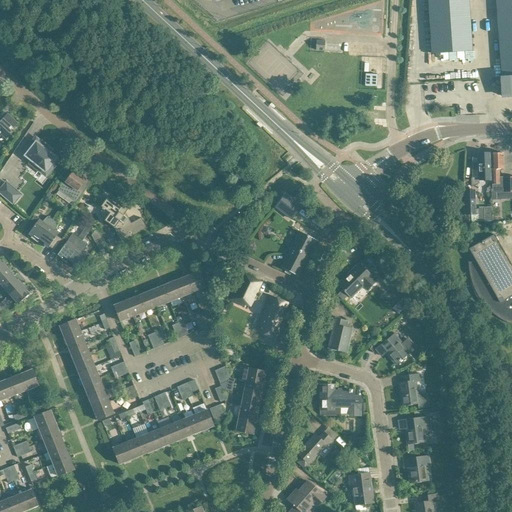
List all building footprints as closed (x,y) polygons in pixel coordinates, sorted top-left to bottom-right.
[(428,0),(432,54),(472,51),(468,0),(428,0)] [(511,0),(496,0),(502,78),(500,78),(501,96),(502,96),(511,94),(511,0)] [(315,49),(324,50),(324,40),(315,40),(315,49)] [(365,86),(377,87),(377,74),(365,74),(365,86)] [(22,126),(26,123),(15,111),(12,114),(22,126)] [(0,121),(0,134),(6,140),(13,132),(11,131),(18,123),(17,123),(8,114),(7,113),(0,121)] [(45,146),(35,138),(26,149),(29,151),(25,156),(38,166),(36,169),(45,176),(53,167),(51,165),(56,158),(48,152),(49,151),(44,147),(45,146)] [(490,180),(489,153),(478,153),(478,158),(473,159),(473,177),(478,177),(479,180),(490,180)] [(492,184),(494,184),(499,184),(499,182),(503,182),(504,193),(511,193),(511,198),(511,177),(499,178),(499,169),(503,169),(503,153),(491,153),(492,184)] [(82,176),(83,176),(74,170),(66,182),(65,181),(58,190),(76,203),(88,187),(82,183),(84,180),(81,178),(82,176)] [(6,183),(0,190),(0,192),(13,204),(20,195),(6,183)] [(475,214),(474,190),(464,191),(465,214),(475,214)] [(285,195),(275,208),(291,219),(300,207),(285,195)] [(121,242),(136,234),(130,223),(128,225),(125,220),(127,218),(123,215),(128,209),(113,198),(111,200),(107,197),(100,207),(102,208),(102,209),(101,211),(100,213),(101,214),(101,216),(102,218),(105,220),(104,221),(113,227),(121,242)] [(37,242),(53,220),(48,216),(42,222),(39,220),(37,222),(32,219),(24,229),(33,235),(31,238),(37,242)] [(54,250),(61,239),(56,236),(58,234),(55,231),(58,224),(53,220),(37,242),(44,247),(46,244),(54,250)] [(101,236),(99,234),(95,231),(91,236),(94,240),(101,236)] [(299,232),(281,268),(298,276),(316,240),(299,232)] [(468,267),(469,271),(469,274),(470,277),(471,280),(472,284),(473,287),(475,291),(477,294),(479,298),(481,301),(484,304),(486,307),(489,310),(491,312),(494,315),(497,317),(501,319),(504,321),(507,323),(511,324),(511,266),(494,234),(468,249),(475,260),(469,263),(469,262),(468,262),(468,265),(468,267)] [(101,236),(94,240),(98,249),(105,245),(101,236)] [(66,263),(82,241),(77,237),(71,243),(68,240),(66,243),(61,239),(54,250),(61,256),(60,258),(66,263)] [(87,244),(82,241),(66,263),(73,268),(75,265),(78,267),(79,266),(87,254),(84,252),(87,244)] [(338,284),(351,298),(363,286),(367,290),(376,281),(358,264),(348,274),(349,275),(345,278),(344,278),(338,284)] [(0,283),(2,286),(13,276),(10,272),(12,271),(7,266),(0,272),(0,283)] [(191,274),(187,276),(193,292),(205,287),(199,271),(198,272),(199,272),(192,275),(191,274)] [(229,300),(242,306),(244,303),(250,306),(261,282),(242,273),(229,300)] [(9,295),(22,283),(18,279),(17,280),(13,276),(2,286),(9,295)] [(193,292),(187,276),(181,278),(182,279),(175,282),(181,297),(193,292)] [(181,297),(175,282),(168,285),(167,284),(162,286),(169,302),(181,297)] [(27,288),(22,283),(9,295),(17,304),(29,294),(25,290),(27,288)] [(169,302),(162,286),(157,288),(158,289),(150,292),(157,307),(169,302)] [(342,290),(337,295),(343,301),(347,296),(342,290)] [(157,307),(150,292),(143,294),(138,296),(144,312),(157,307)] [(144,312),(138,296),(133,298),(126,301),(132,317),(144,312)] [(270,296),(256,331),(275,339),(281,325),(279,324),(287,303),(270,296)] [(132,317),(126,301),(119,304),(119,303),(114,306),(120,321),(132,317)] [(207,311),(201,313),(207,327),(212,324),(207,311)] [(207,327),(201,313),(196,316),(201,329),(207,327)] [(346,353),(352,329),(347,327),(348,322),(335,318),(333,327),(335,327),(332,338),(331,337),(328,348),(346,353)] [(62,331),(65,338),(80,332),(76,320),(59,326),(61,331),(62,331)] [(183,321),(177,323),(183,336),(188,334),(183,321)] [(183,336),(177,323),(172,326),(177,339),(183,336)] [(159,331),(153,333),(159,346),(164,344),(159,331)] [(85,343),(80,332),(65,338),(67,345),(69,350),(85,343)] [(159,346),(153,333),(148,335),(153,349),(159,346)] [(376,350),(381,356),(385,352),(395,364),(415,348),(408,339),(402,345),(394,335),(376,350)] [(134,341),(129,343),(134,356),(140,354),(134,341)] [(90,355),(85,343),(69,350),(71,355),(71,354),(74,361),(90,355)] [(202,346),(206,358),(213,356),(210,344),(202,346)] [(94,367),(90,355),(74,361),(77,368),(76,368),(78,373),(94,367)] [(427,359),(426,367),(433,368),(435,360),(427,359)] [(113,373),(126,367),(124,362),(111,367),(113,373)] [(226,366),(220,369),(226,382),(231,380),(226,366)] [(99,379),(94,367),(78,373),(80,378),(81,378),(84,385),(99,379)] [(128,373),(126,367),(113,373),(115,378),(128,373)] [(215,371),(220,384),(226,382),(220,369),(215,371)] [(248,369),(246,381),(262,385),(264,377),(265,372),(248,369)] [(27,372),(20,375),(26,391),(38,386),(32,370),(26,372),(27,372)] [(402,405),(418,403),(415,382),(421,381),(420,374),(401,377),(402,383),(399,383),(402,405)] [(26,391),(20,375),(12,378),(12,377),(7,379),(14,395),(26,391)] [(14,395),(7,379),(2,381),(2,382),(0,382),(0,396),(1,400),(14,395)] [(104,390),(99,379),(84,385),(86,391),(86,392),(88,396),(104,390)] [(261,392),(262,385),(246,381),(243,394),(260,397),(261,392)] [(193,396),(188,383),(182,385),(188,398),(193,396)] [(133,385),(120,391),(122,396),(136,391),(133,385)] [(188,398),(182,385),(177,387),(183,401),(188,398)] [(320,385),(320,410),(320,411),(325,415),(330,415),(333,410),(349,410),(349,416),(360,416),(360,410),(360,396),(354,396),(354,391),(351,391),(351,390),(349,390),(349,391),(334,391),(334,385),(320,385)] [(215,389),(220,402),(226,400),(220,387),(215,389)] [(109,402),(104,390),(88,396),(90,401),(93,408),(109,402)] [(138,396),(136,391),(122,396),(125,402),(138,396)] [(170,406),(165,393),(159,395),(165,408),(170,406)] [(259,402),(260,397),(243,394),(241,406),(257,409),(259,402)] [(165,408),(159,395),(154,397),(160,410),(165,408)] [(153,413),(148,400),(142,402),(148,416),(153,413)] [(113,413),(109,402),(93,408),(96,415),(95,415),(97,420),(113,414),(113,413)] [(38,406),(40,411),(47,408),(45,403),(38,406)] [(220,404),(215,406),(220,420),(226,418),(220,404)] [(220,420),(215,406),(209,409),(215,422),(220,420)] [(256,416),(257,409),(241,406),(238,418),(255,422),(256,417),(256,416)] [(136,414),(134,409),(126,412),(128,417),(136,414)] [(34,417),(39,429),(54,423),(52,416),(50,410),(34,417)] [(207,410),(195,415),(201,431),(202,431),(201,430),(208,428),(213,426),(207,410)] [(128,417),(126,412),(118,415),(120,420),(128,417)] [(201,431),(195,415),(183,420),(189,436),(194,434),(194,433),(200,431),(201,431)] [(432,433),(430,417),(422,418),(398,421),(399,429),(405,428),(407,444),(425,441),(424,435),(432,433)] [(254,427),(255,422),(238,418),(236,431),(253,434),(252,433),(254,427)] [(189,436),(183,420),(171,424),(178,440),(184,437),(185,438),(189,436)] [(19,423),(6,428),(8,434),(21,428),(19,423)] [(57,430),(54,423),(39,429),(44,441),(60,434),(58,429),(57,430)] [(178,440),(171,424),(160,429),(166,445),(171,443),(177,440),(177,441),(178,440)] [(166,445),(160,429),(148,434),(154,450),(155,450),(155,449),(161,447),(166,445)] [(326,445),(327,447),(333,441),(323,432),(318,438),(315,434),(297,454),(302,458),(298,462),(304,468),(307,464),(308,464),(326,445)] [(62,439),(60,434),(44,441),(48,452),(64,446),(61,439),(62,439)] [(154,450),(148,434),(136,438),(143,455),(148,453),(147,452),(154,449),(154,450)] [(143,455),(136,438),(125,443),(131,459),(138,456),(138,457),(143,455)] [(13,446),(15,452),(28,446),(26,441),(13,446)] [(131,459),(125,443),(112,448),(119,464),(124,462),(130,459),(131,459)] [(31,452),(28,446),(15,452),(17,457),(31,452)] [(67,453),(64,446),(48,452),(53,464),(69,458),(67,453)] [(71,462),(69,458),(53,464),(58,476),(74,470),(74,469),(73,469),(70,463),(71,462)] [(427,480),(424,458),(403,460),(404,467),(408,467),(410,483),(427,480)] [(51,464),(39,468),(37,461),(33,463),(36,475),(53,470),(51,464)] [(14,465),(8,467),(14,481),(19,479),(14,465)] [(14,481),(8,467),(3,470),(8,483),(14,481)] [(369,473),(349,476),(351,489),(353,489),(355,505),(373,503),(372,494),(370,494),(369,491),(371,490),(369,473)] [(325,497),(307,481),(295,495),(293,493),(287,500),(293,505),(292,506),(293,506),(294,506),(295,507),(289,511),(306,511),(313,504),(317,507),(325,497)] [(31,490),(19,494),(26,510),(32,507),(33,508),(38,506),(31,490)] [(26,510),(19,494),(7,499),(12,511),(20,511),(25,510),(25,511),(26,510)] [(437,501),(436,495),(423,496),(424,502),(415,504),(417,504),(418,511),(416,511),(432,511),(431,502),(437,501)] [(12,511),(7,499),(0,502),(0,511),(12,511)]
